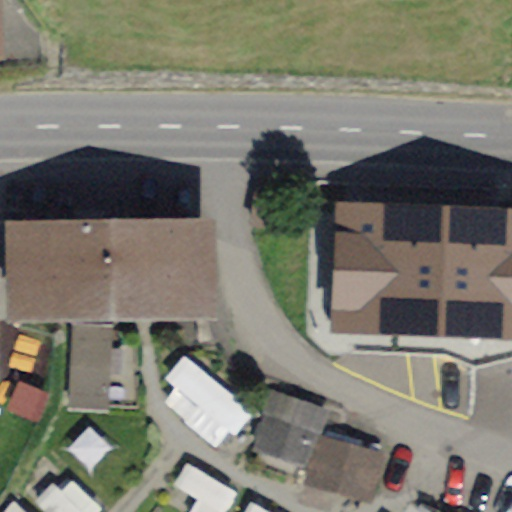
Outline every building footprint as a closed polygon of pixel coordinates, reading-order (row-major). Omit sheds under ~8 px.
[(446,213),(351,240),(379,342),(511,305),(489,224),(452,234),(446,213)] [(202,237),(19,238),(19,317),(203,315),(202,237)] [(74,324),(72,405),(115,406),(117,325),(74,324)] [(168,388),(221,442),(248,416),(196,361),(168,388)] [(384,460),(324,446),(314,488),(374,503),(384,460)]
